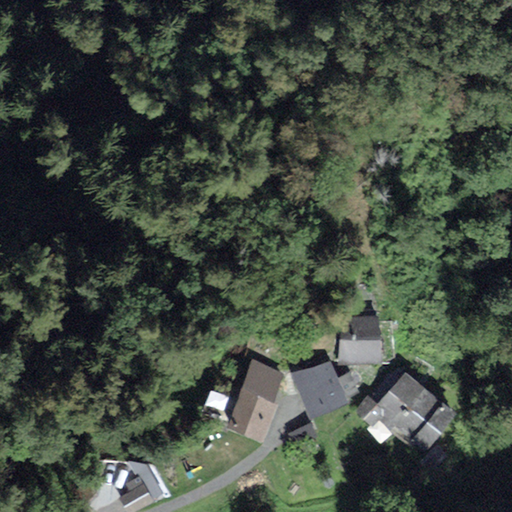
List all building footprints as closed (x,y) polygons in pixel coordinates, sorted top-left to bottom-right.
[(378,316),(343,317),(345,358),(380,356),(378,316)] [(312,409),(344,397),(342,392),(354,388),(348,372),(336,377),(330,359),(298,371),(312,409)] [(280,371),(256,362),(245,390),(233,423),(262,434),(274,402),(270,400),(280,371)] [(454,409),(408,370),(389,392),(387,394),(379,404),(370,396),(358,409),(373,421),(384,407),(426,442),(431,435),(454,409)] [(151,498),(143,485),(123,497),(131,510),(151,498)]
